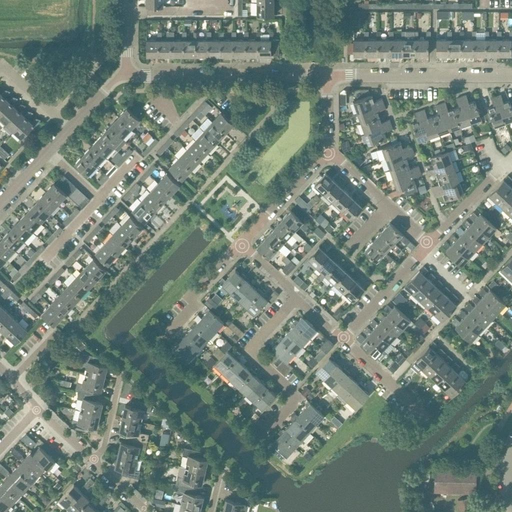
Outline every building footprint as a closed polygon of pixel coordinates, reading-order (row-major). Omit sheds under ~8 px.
[(264,1),(257,1),(257,2),(257,14),(274,14),(274,2),(274,1),(264,1)] [(499,39),(499,55),(511,55),(511,39),(511,38),(511,30),(509,31),(509,39),(501,39),(499,39)] [(147,55),(160,55),(159,47),(160,39),(162,39),(162,31),(157,31),(158,39),(146,39),(147,55)] [(160,39),(159,47),(160,55),(172,55),(172,39),(174,39),(174,31),(167,31),(167,39),(162,39),(160,39)] [(172,39),(172,55),(184,55),(184,39),(187,39),(186,31),(182,31),(182,39),(174,39),(172,39)] [(184,39),(184,55),(197,55),(197,39),(199,39),(199,31),(193,31),(194,39),(187,39),(184,39)] [(197,39),(197,55),(209,55),(209,39),(211,39),(211,31),(207,31),(207,39),(199,39),(197,39)] [(209,39),(209,55),(222,55),(221,39),(224,39),(224,31),(219,31),(220,39),(211,39),(209,39)] [(221,39),(222,55),(234,55),(234,39),(236,39),(236,31),(232,31),(232,39),(224,39),(221,39)] [(234,39),(234,55),(246,55),(246,39),(249,39),(248,31),(244,31),(244,39),(236,39),(234,39)] [(246,39),(246,55),(259,55),(259,39),(261,39),(261,31),(257,31),(257,39),(249,39),(246,39)] [(259,39),(259,55),(271,55),(279,55),(279,39),(273,39),(273,31),(269,31),(269,39),(261,39),(259,39)] [(353,42),(347,42),(347,53),(353,53),(353,55),(366,55),(366,38),(369,38),(369,31),(366,31),(364,31),(364,38),(364,39),(353,39),(353,42)] [(369,38),(366,38),(366,55),(378,55),(378,38),(381,38),(381,31),(378,31),(377,31),(377,39),(369,38)] [(381,38),(378,38),(378,55),(392,55),(392,39),(394,38),(394,31),(389,31),(389,38),(381,38)] [(394,38),(392,39),(392,55),(403,55),(403,38),(405,38),(405,31),(403,31),(402,31),(402,38),(394,38)] [(405,38),(403,38),(403,55),(416,55),(429,55),(429,39),(431,39),(431,31),(426,31),(426,38),(418,38),(418,31),(416,31),(406,31),(405,31),(405,38)] [(436,39),(436,55),(449,55),(449,39),(451,39),(451,31),(447,31),(447,39),(436,39)] [(449,39),(449,55),(461,55),(461,39),(463,39),(463,31),(460,31),(460,39),(451,39),(449,39)] [(461,39),(461,55),(474,55),(474,39),(476,39),(476,31),(472,31),(472,39),(463,39),(461,39)] [(474,39),(474,55),(486,55),(486,39),(489,39),(489,31),(485,31),(485,39),(476,39),(474,39)] [(486,39),(486,55),(499,55),(499,39),(501,39),(501,31),(497,31),(497,39),(489,39),(486,39)] [(0,98),(3,95),(5,97),(11,91),(6,89),(2,94),(0,92),(0,98)] [(3,95),(0,98),(0,114),(11,103),(13,104),(18,98),(13,96),(9,101),(5,97),(3,95)] [(354,101),(357,112),(384,103),(382,98),(374,101),(372,95),(354,101)] [(461,97),(470,122),(481,119),(475,101),(469,103),(466,95),(461,97)] [(500,95),(496,96),(498,102),(505,122),(511,119),(511,101),(510,102),(509,101),(503,103),(502,100),(500,95)] [(494,106),(488,108),(494,126),(504,122),(505,122),(498,102),(496,96),(495,97),(491,98),(493,103),(494,106)] [(454,108),(460,126),(470,122),(461,97),(457,98),(460,106),(454,108)] [(205,100),(198,108),(201,111),(201,110),(204,108),(208,103),(205,100)] [(440,104),(449,130),(460,126),(454,108),(448,110),(446,102),(440,104)] [(11,103),(0,114),(0,117),(6,123),(19,110),(20,111),(26,105),(21,103),(17,108),(13,104),(11,103)] [(384,103),(357,112),(361,122),(364,121),(368,119),(379,116),(377,111),(380,110),(386,108),(384,103)] [(433,115),(433,116),(433,118),(434,120),(436,126),(438,131),(439,133),(449,130),(440,104),(436,105),(438,111),(438,114),(435,115),(433,115)] [(117,117),(130,129),(140,119),(127,107),(117,117)] [(198,108),(191,115),(195,118),(201,111),(198,108)] [(425,109),(420,111),(422,117),(422,118),(429,137),(439,133),(438,131),(436,126),(434,120),(433,118),(433,116),(428,117),(427,115),(425,109)] [(19,110),(6,123),(14,130),(26,117),(28,118),(33,112),(29,110),(25,115),(20,111),(19,110)] [(212,121),(225,133),(234,123),(221,111),(212,121)] [(418,141),(429,137),(420,111),(415,113),(418,121),(412,123),(418,141)] [(364,121),(361,122),(361,123),(365,133),(391,124),(389,119),(384,121),(381,122),(380,117),(379,116),(368,119),(364,121)] [(26,117),(14,130),(22,138),(32,127),(33,128),(41,119),(36,118),(32,122),(28,118),(26,117)] [(117,117),(109,126),(122,138),(130,129),(117,117)] [(188,118),(180,126),(184,129),(191,122),(188,118)] [(203,130),(217,142),(225,133),(212,121),(203,130)] [(384,131),(392,128),(393,128),(391,124),(365,133),(368,144),(387,137),(384,131)] [(100,136),(113,148),(122,138),(109,126),(100,136)] [(180,126),(174,133),(177,136),(178,136),(179,137),(182,134),(181,132),(184,129),(180,126)] [(195,140),(208,152),(217,142),(203,130),(195,140)] [(473,134),(463,137),(466,143),(476,140),(473,134)] [(92,145),(105,157),(113,148),(100,136),(92,145)] [(171,137),(157,152),(160,155),(174,140),(171,137)] [(155,138),(148,146),(151,149),(159,141),(155,138)] [(186,149),(199,161),(208,152),(195,140),(186,149)] [(348,140),(340,142),(343,152),(351,149),(348,140)] [(382,148),(376,150),(378,156),(379,160),(386,158),(412,149),(410,144),(402,147),(400,141),(382,148)] [(507,143),(501,149),(505,153),(511,147),(507,143)] [(84,154),(96,166),(105,157),(92,145),(84,154)] [(148,146),(142,153),(145,156),(151,149),(148,146)] [(125,153),(122,156),(125,159),(133,151),(130,148),(125,153)] [(178,158),(191,170),(199,161),(186,149),(178,158)] [(412,149),(386,158),(389,168),(392,167),(398,165),(404,163),(407,162),(406,157),(414,154),(412,149)] [(432,163),(425,165),(426,170),(452,161),(448,151),(430,157),(432,163)] [(88,175),(96,166),(84,154),(75,163),(88,175)] [(356,155),(352,159),(358,165),(362,161),(356,155)] [(122,156),(116,163),(119,166),(125,159),(122,156)] [(169,167),(182,179),(191,170),(178,158),(169,167)] [(452,161),(426,170),(428,175),(436,172),(438,178),(455,172),(452,161)] [(392,167),(389,168),(390,169),(393,179),(420,170),(418,165),(413,167),(410,168),(408,163),(408,162),(407,162),(404,163),(398,165),(392,167)] [(154,164),(140,178),(143,182),(157,167),(154,164)] [(112,167),(105,174),(108,177),(116,170),(112,167)] [(397,190),(403,188),(405,195),(417,191),(415,184),(413,178),(421,175),(420,170),(393,179),(397,190)] [(158,182),(172,193),(180,184),(167,172),(158,182)] [(314,185),(323,193),(334,181),(325,172),(314,185)] [(440,183),(432,186),(434,191),(459,182),(455,172),(438,178),(440,183)] [(99,181),(102,184),(108,177),(105,174),(99,181)] [(64,175),(55,184),(60,188),(68,179),(64,175)] [(490,193),(489,195),(497,202),(511,186),(509,183),(511,181),(511,179),(511,178),(508,175),(506,177),(504,179),(490,193)] [(68,179),(60,188),(64,192),(73,183),(68,179)] [(334,181),(323,193),(332,201),(344,189),(334,181)] [(136,182),(129,190),(133,193),(140,185),(136,182)] [(149,191),(162,203),(172,193),(158,182),(149,191)] [(459,182),(434,191),(436,196),(443,193),(445,199),(463,193),(459,182)] [(45,192),(58,204),(67,194),(64,192),(60,188),(55,184),(54,183),(45,192)] [(73,183),(64,192),(67,194),(69,196),(77,187),(73,183)] [(511,185),(511,186),(497,202),(504,208),(511,199),(511,185)] [(77,187),(69,196),(73,200),(81,191),(77,187)] [(344,189),(332,201),(341,209),(352,197),(344,189)] [(129,190),(123,197),(126,200),(133,193),(129,190)] [(81,191),(73,200),(77,204),(86,195),(81,191)] [(141,200),(154,213),(162,203),(149,191),(141,200)] [(37,201),(49,213),(58,204),(45,192),(37,201)] [(86,195),(77,204),(82,208),(90,199),(86,195)] [(307,202),(307,203),(311,206),(316,201),(312,197),(307,202)] [(352,197),(341,209),(350,218),(362,205),(352,197)] [(132,210),(145,222),(154,213),(141,200),(132,210)] [(29,209),(41,222),(49,213),(37,201),(29,209)] [(116,206),(109,213),(112,216),(116,213),(119,209),(116,206)] [(77,207),(70,215),(73,218),(80,210),(77,207)] [(20,219),(32,231),(41,222),(29,209),(20,219)] [(290,210),(282,219),(294,230),(299,225),(303,222),(290,210)] [(489,211),(485,214),(490,219),(493,215),(489,211)] [(474,220),(489,235),(496,227),(481,213),(478,216),(473,212),(469,216),(474,220)] [(109,213),(102,220),(106,223),(112,216),(109,213)] [(121,224),(134,237),(143,226),(130,214),(121,224)] [(63,222),(67,225),(73,218),(70,215),(63,222)] [(323,220),(320,223),(324,227),(327,224),(329,222),(325,218),(323,220)] [(20,219),(11,229),(17,234),(24,240),(28,244),(36,235),(32,232),(32,231),(20,219)] [(282,219),(273,228),(286,239),(291,245),(297,239),(291,234),(294,230),(282,219)] [(467,228),(482,242),(489,235),(474,220),(471,223),(467,219),(462,223),(467,228)] [(381,232),(393,243),(399,237),(412,250),(416,246),(403,234),(390,222),(381,232)] [(99,224),(92,232),(95,235),(102,227),(99,224)] [(112,234),(125,246),(134,237),(121,224),(112,234)] [(325,228),(329,233),(330,232),(334,228),(330,224),(325,228)] [(46,240),(49,243),(63,229),(60,226),(59,226),(57,228),(46,240)] [(475,250),(476,250),(482,242),(467,228),(464,230),(460,226),(456,231),(460,235),(464,238),(475,250)] [(273,228),(265,237),(277,248),(278,248),(282,243),(290,250),(293,247),(291,245),(286,239),(273,228)] [(2,238),(15,250),(24,240),(11,229),(2,238)] [(304,239),(294,230),(291,234),(297,239),(301,243),(304,239)] [(92,232),(85,239),(89,242),(95,235),(92,232)] [(381,232),(373,240),(385,251),(393,243),(381,232)] [(104,243),(117,255),(125,246),(112,234),(104,243)] [(464,252),(469,257),(476,250),(475,250),(464,238),(460,235),(457,238),(453,234),(449,238),(453,242),(464,252)] [(265,237),(257,246),(269,258),(277,248),(265,237)] [(2,238),(0,240),(0,253),(6,259),(15,250),(2,238)] [(373,240),(365,250),(377,261),(382,255),(390,262),(389,263),(394,267),(397,264),(393,259),(385,251),(373,240)] [(304,245),(303,247),(308,251),(312,246),(307,241),(304,245)] [(446,250),(462,264),(469,257),(464,252),(453,242),(451,245),(446,241),(442,245),(446,250)] [(95,252),(108,264),(117,255),(104,243),(95,252)] [(43,244),(35,252),(39,255),(46,247),(43,244)] [(308,258),(317,266),(328,254),(319,246),(308,258)] [(79,248),(72,255),(72,256),(75,258),(82,251),(79,248)] [(29,259),(32,262),(39,255),(35,252),(29,259)] [(322,271),(315,279),(319,283),(322,279),(325,276),(326,275),(336,263),(337,262),(328,254),(317,266),(322,271)] [(285,255),(281,259),(287,264),(283,269),(288,274),(295,265),(296,264),(291,260),(285,255)] [(295,255),(291,260),(296,264),(300,260),(295,255)] [(72,256),(66,263),(69,266),(76,259),(72,256)] [(511,256),(500,269),(508,276),(511,270),(511,256)] [(84,267),(97,279),(106,269),(93,257),(84,267)] [(25,262),(18,270),(22,273),(29,266),(25,262)] [(336,263),(326,275),(331,280),(324,288),(328,291),(335,283),(346,271),(337,262),(336,263)] [(419,270),(405,285),(412,292),(427,277),(424,274),(428,270),(424,265),(420,270),(419,270)] [(62,266),(55,274),(58,277),(66,270),(62,266)] [(76,276),(89,288),(97,279),(84,267),(76,276)] [(12,277),(15,280),(22,273),(18,270),(12,277)] [(222,284),(230,292),(245,276),(242,273),(240,275),(235,270),(225,281),(222,284)] [(346,271),(335,283),(343,291),(344,291),(355,279),(346,271)] [(431,272),(427,277),(412,292),(420,299),(434,284),(434,283),(432,281),(436,277),(431,272)] [(55,274),(48,281),(52,284),(58,277),(55,274)] [(67,285),(80,298),(89,288),(76,276),(67,285)] [(245,276),(230,292),(238,299),(251,285),(246,281),(248,278),(245,276)] [(355,279),(344,291),(353,300),(364,288),(355,279)] [(434,284),(420,299),(427,306),(442,290),(439,288),(443,283),(439,279),(434,283),(434,284)] [(492,281),(488,285),(493,289),(496,285),(492,281)] [(2,287),(10,294),(13,290),(5,283),(2,287)] [(45,285),(38,292),(41,296),(48,288),(45,285)] [(58,295),(71,307),(80,298),(67,285),(58,295)] [(251,285),(238,299),(246,306),(260,290),(258,288),(256,290),(251,285)] [(442,290),(427,306),(434,313),(449,297),(446,295),(451,290),(446,286),(442,290)] [(483,287),(478,292),(481,294),(483,296),(499,311),(506,303),(490,289),(487,292),(485,290),(483,287)] [(501,287),(496,292),(501,296),(505,292),(501,287)] [(10,294),(17,301),(20,297),(13,290),(10,294)] [(260,290),(246,306),(254,314),(261,306),(265,309),(270,303),(262,295),(264,293),(260,290)] [(38,292),(31,300),(35,303),(41,296),(38,292)] [(399,292),(392,300),(399,306),(406,298),(399,292)] [(449,297),(434,313),(442,320),(457,304),(454,301),(458,297),(453,293),(449,297)] [(50,304),(63,316),(71,307),(58,295),(50,304)] [(476,295),(472,299),(474,302),(476,303),(492,318),(497,313),(498,311),(499,311),(483,296),(483,297),(482,297),(480,299),(478,297),(476,295)] [(205,302),(213,309),(216,306),(218,304),(210,296),(205,302)] [(21,304),(28,311),(31,308),(24,301),(21,304)] [(469,302),(465,307),(468,309),(469,311),(485,326),(491,320),(491,319),(492,318),(476,303),(475,304),(474,306),(472,305),(469,302)] [(41,313),(54,325),(63,316),(50,304),(41,313)] [(388,313),(403,327),(411,319),(395,305),(392,308),(388,304),(383,309),(388,313)] [(405,304),(401,309),(406,313),(410,308),(405,304)] [(0,322),(8,313),(0,305),(0,322)] [(213,309),(212,311),(216,315),(220,310),(216,306),(213,309)] [(332,314),(338,319),(345,311),(339,306),(332,314)] [(201,317),(216,331),(224,322),(216,315),(212,311),(211,310),(208,307),(205,310),(207,312),(201,317)] [(35,318),(38,314),(31,308),(28,311),(35,318)] [(462,309),(458,314),(461,317),(462,318),(478,333),(483,327),(485,326),(469,311),(468,312),(467,314),(465,312),(464,311),(462,309)] [(396,334),(397,335),(403,327),(388,313),(385,315),(381,311),(377,316),(381,320),(396,334)] [(8,313),(0,322),(0,328),(6,334),(17,321),(9,314),(9,313),(8,313)] [(293,323),(309,338),(317,329),(303,316),(298,321),(296,319),(293,323)] [(196,320),(193,323),(209,338),(216,331),(201,317),(197,322),(196,320)] [(456,317),(451,321),(454,324),(456,326),(455,326),(456,326),(464,334),(471,341),(477,335),(478,333),(462,318),(462,319),(460,321),(458,319),(456,317)] [(374,327),(390,342),(397,335),(396,334),(381,320),(379,323),(374,319),(370,323),(374,327)] [(418,319),(414,323),(420,328),(423,324),(418,319)] [(17,321),(6,334),(6,335),(7,335),(16,343),(27,331),(19,322),(18,322),(17,321)] [(232,321),(228,326),(232,330),(236,325),(232,321)] [(192,328),(187,333),(201,346),(208,339),(209,338),(193,323),(192,324),(190,326),(192,328)] [(287,332),(302,346),(309,338),(293,323),(290,325),(292,327),(287,332)] [(424,324),(420,328),(425,332),(428,328),(424,324)] [(367,335),(383,349),(390,342),(374,327),(372,330),(367,326),(363,330),(367,335)] [(278,338),(294,354),(302,346),(287,332),(283,337),(281,335),(278,338)] [(181,336),(178,339),(194,354),(201,346),(187,333),(183,338),(181,336)] [(360,342),(376,357),(380,360),(386,353),(383,349),(367,335),(365,337),(360,333),(356,338),(361,342),(360,342)] [(279,354),(284,359),(286,361),(288,363),(281,371),(285,375),(293,367),(287,361),(294,354),(278,338),(276,341),(278,343),(273,348),(275,350),(279,354)] [(177,344),(172,349),(179,355),(187,362),(194,354),(178,339),(178,340),(175,342),(177,344)] [(328,339),(320,347),(326,352),(334,344),(328,339)] [(498,339),(495,343),(502,349),(505,345),(498,339)] [(222,346),(220,348),(225,353),(227,350),(228,350),(232,345),(227,340),(222,346)] [(81,341),(77,345),(82,349),(86,345),(81,341)] [(415,361),(410,366),(418,372),(422,368),(436,352),(434,350),(435,348),(438,345),(434,341),(431,344),(429,345),(415,361)] [(215,351),(213,353),(219,359),(221,357),(224,353),(225,353),(218,347),(215,351)] [(407,347),(404,351),(408,356),(412,352),(407,347)] [(436,352),(422,368),(429,375),(444,359),(441,356),(445,352),(441,348),(437,352),(436,352)] [(214,364),(223,372),(238,355),(235,353),(233,355),(228,350),(227,350),(225,353),(224,353),(221,357),(219,359),(217,361),(215,364),(214,364)] [(275,350),(267,359),(272,363),(279,354),(275,350)] [(86,368),(85,373),(105,377),(108,365),(95,362),(97,356),(84,353),(82,361),(87,363),(86,368)] [(401,353),(395,360),(400,365),(406,358),(401,353)] [(279,354),(272,363),(276,367),(284,359),(279,354)] [(444,359),(429,375),(437,381),(451,366),(448,363),(453,359),(448,354),(444,359)] [(238,355),(223,372),(231,379),(244,365),(239,360),(241,358),(238,355)] [(331,355),(316,371),(324,378),(337,364),(333,359),(334,358),(331,355)] [(209,358),(205,363),(211,368),(211,367),(214,364),(215,364),(217,361),(211,356),(209,358)] [(312,356),(307,362),(313,367),(318,361),(314,357),(312,356)] [(284,359),(276,367),(281,371),(288,363),(286,361),(284,359)] [(394,361),(388,367),(389,367),(389,368),(391,370),(393,372),(399,365),(394,361)] [(451,366),(437,381),(444,388),(459,373),(456,370),(460,366),(455,361),(451,366)] [(337,364),(324,378),(332,385),(347,369),(344,367),(342,369),(337,364)] [(244,365),(231,379),(239,386),(254,370),(250,367),(249,369),(244,365)] [(459,373),(444,388),(452,395),(466,380),(466,379),(468,377),(468,373),(463,368),(459,373)] [(347,369),(332,385),(340,393),(353,379),(348,374),(350,372),(347,369)] [(254,370),(239,386),(247,394),(260,379),(255,375),(257,373),(254,370)] [(77,382),(75,390),(92,394),(92,393),(89,392),(90,387),(102,390),(105,377),(85,373),(84,378),(83,378),(82,383),(77,382)] [(59,379),(57,384),(70,387),(71,382),(59,379)] [(260,379),(247,394),(255,401),(269,385),(266,382),(265,384),(260,379)] [(353,379),(340,393),(348,400),(363,384),(360,382),(358,383),(353,379)] [(363,384),(348,400),(356,408),(370,394),(364,389),(366,387),(363,384)] [(269,385),(255,401),(263,409),(276,394),(271,389),(272,388),(269,385)] [(82,405),(81,410),(100,414),(103,402),(91,399),(92,394),(75,390),(79,391),(77,398),(82,400),(81,405),(82,405)] [(307,405),(302,411),(306,415),(316,424),(324,415),(322,413),(319,410),(318,409),(315,407),(314,405),(309,400),(305,404),(307,405)] [(125,405),(122,417),(138,421),(141,421),(142,421),(144,411),(149,412),(151,405),(151,404),(139,401),(138,402),(137,408),(132,407),(125,405)] [(72,421),(71,427),(81,429),(84,430),(85,424),(89,425),(97,427),(100,414),(81,410),(75,409),(73,419),(72,421)] [(351,410),(346,415),(349,418),(350,419),(352,417),(355,414),(354,413),(351,410)] [(293,417),(309,432),(316,424),(302,411),(298,415),(296,413),(293,417)] [(255,413),(250,418),(254,421),(259,416),(255,413)] [(122,418),(119,430),(126,432),(131,433),(130,438),(134,439),(147,442),(148,435),(139,433),(142,423),(142,422),(142,421),(141,421),(138,421),(122,417),(122,418)] [(287,426),(302,440),(309,432),(293,417),(290,419),(292,421),(287,426)] [(278,432),(294,447),(302,440),(287,426),(283,431),(281,429),(278,432)] [(162,432),(160,444),(165,445),(165,442),(167,443),(169,434),(162,432)] [(270,448),(282,460),(287,455),(294,447),(278,432),(276,435),(278,437),(273,442),(274,443),(270,448)] [(36,442),(26,433),(22,438),(31,447),(36,442)] [(120,442),(118,454),(137,458),(139,449),(145,450),(147,442),(134,439),(133,445),(128,444),(120,442)] [(269,439),(265,443),(265,444),(268,447),(269,448),(273,443),(269,439)] [(10,451),(15,455),(18,451),(14,447),(10,451)] [(33,454),(45,466),(48,468),(55,461),(49,455),(49,454),(46,451),(46,452),(40,447),(33,454)] [(184,447),(182,455),(183,456),(188,457),(187,462),(186,467),(205,472),(208,460),(200,458),(196,457),(198,451),(198,450),(184,447)] [(23,456),(18,451),(15,455),(19,460),(23,456)] [(306,451),(303,455),(309,461),(313,456),(308,451),(307,452),(306,451)] [(30,452),(23,460),(38,473),(45,466),(33,454),(30,452)] [(117,455),(115,466),(122,468),(123,468),(127,469),(127,470),(127,471),(125,476),(130,477),(138,479),(140,471),(135,469),(137,459),(137,458),(118,454),(117,455)] [(16,467),(31,481),(38,473),(23,460),(16,467)] [(77,464),(71,470),(75,473),(81,467),(77,464)] [(9,471),(4,466),(1,470),(5,475),(9,471)] [(9,475),(24,489),(31,481),(16,467),(9,475)] [(176,484),(180,485),(189,487),(191,482),(202,484),(205,472),(186,467),(183,478),(178,477),(176,484)] [(475,493),(476,469),(435,467),(434,491),(475,493)] [(2,482),(17,496),(24,489),(9,475),(2,482)] [(91,477),(86,482),(90,486),(95,481),(91,477)] [(0,484),(0,495),(10,504),(17,496),(2,482),(0,484)] [(57,482),(53,486),(56,490),(61,485),(57,482)] [(82,487),(86,491),(90,486),(86,482),(82,487)] [(74,484),(62,496),(59,499),(67,506),(82,491),(74,484)] [(183,494),(181,505),(201,509),(203,497),(192,494),(193,488),(189,487),(180,485),(178,493),(183,494)] [(156,489),(154,497),(161,499),(163,490),(156,489)] [(71,502),(67,506),(68,507),(73,511),(75,511),(87,500),(87,501),(90,498),(89,498),(88,496),(82,491),(76,496),(71,502)] [(100,499),(103,502),(107,498),(108,498),(106,496),(104,494),(100,499)] [(0,509),(2,511),(3,511),(10,504),(0,495),(0,509)] [(226,499),(223,511),(227,511),(248,511),(250,506),(251,507),(252,499),(243,496),(239,495),(239,496),(238,501),(233,500),(226,499)] [(46,496),(42,500),(46,505),(51,500),(46,496)] [(458,499),(460,511),(465,511),(471,511),(469,497),(458,499)] [(100,499),(95,504),(97,505),(99,507),(103,502),(100,499)] [(75,511),(90,511),(95,507),(87,501),(87,500),(75,511)]
